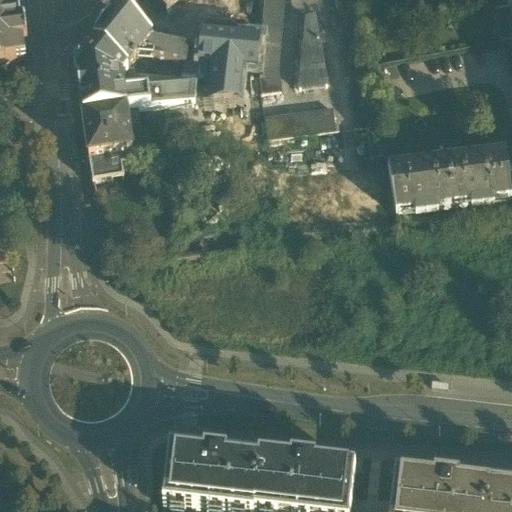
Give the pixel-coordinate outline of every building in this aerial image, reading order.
[(132,0),(119,17),(152,44),(190,52),(202,55),(203,49),(204,39),(205,34),(186,30),(173,18),(187,0),(188,0),(206,15),(207,0),(132,0)] [(335,0),(360,134),(381,132),(382,131),(379,117),(371,71),(365,38),(358,4),(357,0),(335,0)] [(0,66),(26,63),(18,3),(0,5),(0,66)] [(128,75),(141,58),(152,44),(119,17),(93,49),(128,75)] [(202,55),(201,67),(243,71),(258,73),(261,45),(227,41),(204,39),(203,49),(202,55)] [(141,58),(185,68),(186,68),(190,52),(152,44),(141,58)] [(76,70),(83,122),(137,114),(144,113),(157,112),(195,109),(199,81),(183,79),(128,75),(93,49),(76,70)] [(202,55),(190,52),(186,68),(185,68),(183,79),(199,81),(200,67),(201,67),(202,55)] [(327,79),(329,79),(329,61),(302,60),(301,91),(326,91),(327,79)] [(239,106),(243,71),(201,67),(200,67),(199,81),(195,109),(196,109),(196,110),(239,106)] [(144,113),(137,114),(140,142),(148,141),(144,113)] [(150,155),(148,141),(140,142),(137,114),(83,122),(93,187),(111,184),(111,185),(124,183),(122,169),(136,168),(135,157),(150,155)] [(288,139),(338,137),(337,114),(287,116),(288,139)] [(505,159),(449,166),(455,210),(511,203),(505,159)] [(230,238),(397,218),(389,174),(387,163),(223,183),(230,238)] [(397,218),(455,210),(449,166),(389,174),(397,218)] [(511,326),(501,325),(504,298),(276,328),(272,331),(269,335),(269,340),(272,346),(276,348),(511,373),(511,326)] [(259,463),(169,453),(163,510),(180,511),(350,511),(355,473),(259,462),(259,463)] [(490,486),(395,475),(391,511),(511,511),(511,486),(490,484),(490,486)]
